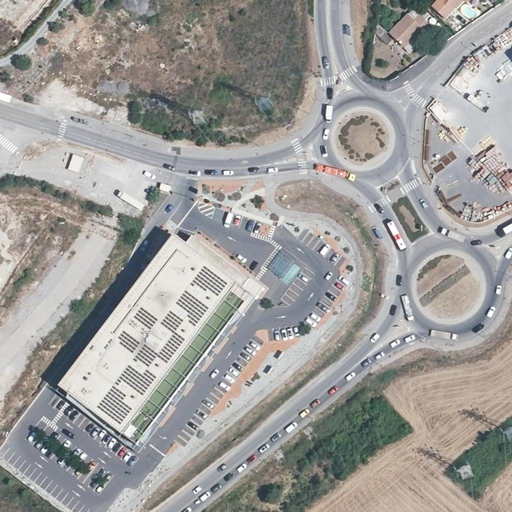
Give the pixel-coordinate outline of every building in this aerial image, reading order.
[(462,0),(435,0),(450,14),(462,0)] [(387,4),(384,11),(397,16),(400,9),(387,4)] [(407,14),(389,33),(404,48),(423,29),(426,33),(432,27),(419,15),(414,20),(407,14)] [(463,132),(466,126),(457,122),(454,128),(463,132)] [(443,159),(432,166),(435,171),(446,164),(443,159)] [(63,382),(60,385),(137,446),(231,321),(247,300),(257,287),(248,281),(177,232),(168,243),(153,264),(86,351),(63,382)] [(283,254),(271,267),(288,283),(300,270),(283,254)]
